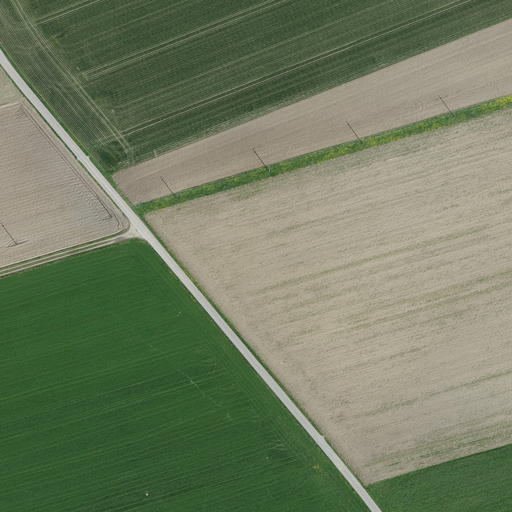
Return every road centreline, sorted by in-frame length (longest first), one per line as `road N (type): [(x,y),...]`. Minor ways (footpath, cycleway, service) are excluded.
road 1 (unclassified): [(377,511),(0,55)]
road 2 (track): [(0,273),(145,230)]
